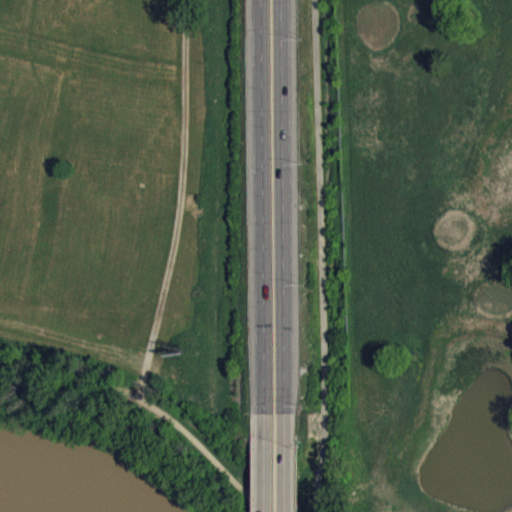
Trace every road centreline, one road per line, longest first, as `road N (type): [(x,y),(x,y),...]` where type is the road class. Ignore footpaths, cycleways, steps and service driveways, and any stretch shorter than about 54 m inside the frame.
road 1 (primary): [(286,412),(281,0)]
road 2 (primary): [(261,0),(266,412)]
